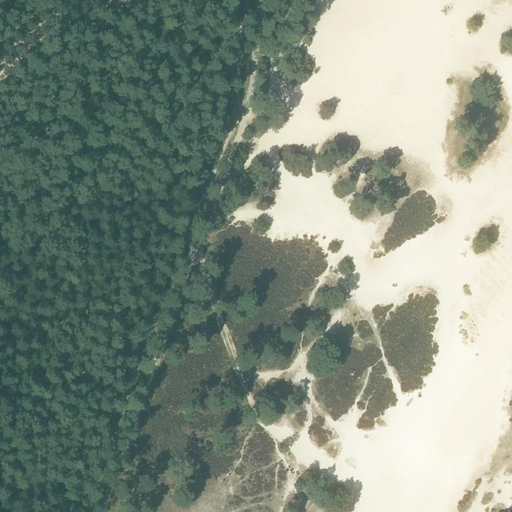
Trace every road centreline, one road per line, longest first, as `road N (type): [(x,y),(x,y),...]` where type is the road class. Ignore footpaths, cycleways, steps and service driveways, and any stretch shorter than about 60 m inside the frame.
road 1 (track): [(197,244),(246,401),(311,470),(339,487),(355,511)]
road 2 (unknown): [(186,234),(76,511)]
road 3 (unknown): [(246,0),(241,86),(186,234)]
